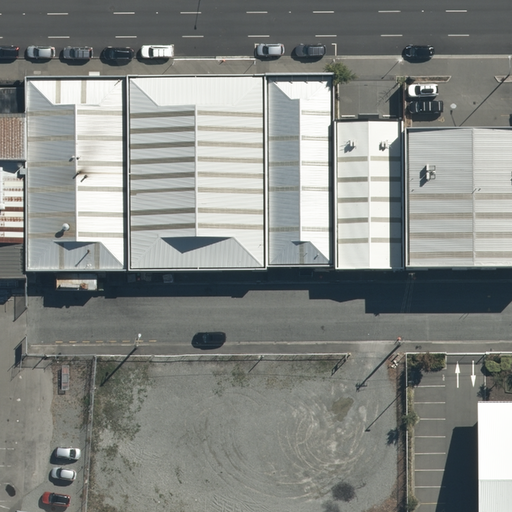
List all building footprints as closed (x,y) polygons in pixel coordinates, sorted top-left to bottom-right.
[(267,269),(336,269),(334,123),(334,81),(334,76),(265,77),(267,269)] [(267,269),(265,77),(126,79),(128,271),(267,269)] [(25,272),(128,271),(126,79),(23,80),(23,121),(25,272)] [(0,278),(24,279),(25,272),(23,121),(0,120),(0,278)] [(336,269),(405,268),(403,132),(403,122),(334,123),(336,269)] [(405,268),(511,266),(511,131),(411,132),(403,132),(405,268)] [(477,511),(511,511),(511,402),(477,402),(477,511)]
